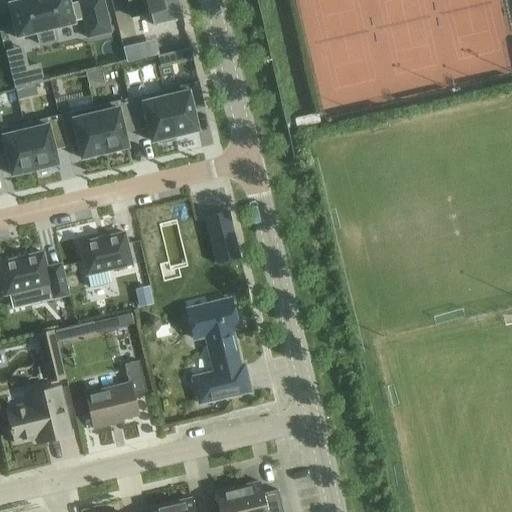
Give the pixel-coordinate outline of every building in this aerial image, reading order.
[(67,0),(25,0),(7,4),(16,38),(36,33),(38,45),(56,41),(53,29),(73,24),(73,22),(82,20),(87,39),(110,33),(102,0),(77,0),(78,3),(69,6),(67,0)] [(126,0),(131,18),(150,13),(153,27),(183,20),(177,0),(126,0)] [(155,36),(122,44),(126,60),(159,52),(155,36)] [(23,44),(5,48),(14,87),(41,80),(37,62),(27,65),(23,44)] [(189,48),(158,56),(161,67),(192,60),(189,48)] [(186,92),(164,98),(174,137),(197,131),(192,111),(204,108),(198,83),(185,86),(186,92)] [(141,97),(128,100),(134,125),(146,122),(150,142),(174,137),(164,98),(142,103),(141,97)] [(116,109),(94,115),(104,153),(127,148),(122,128),(134,125),(128,100),(115,103),(116,109)] [(71,114),(58,117),(64,142),(76,139),(80,159),(104,153),(94,115),(72,120),(71,114)] [(46,126),(24,131),(34,170),(57,165),(52,145),(64,142),(58,117),(45,120),(46,126)] [(1,131),(0,130),(0,157),(6,156),(10,176),(34,170),(24,131),(2,137),(1,131)] [(227,212),(204,218),(215,264),(239,258),(227,212)] [(124,233),(77,244),(85,277),(132,265),(124,233)] [(42,253),(0,262),(0,281),(4,296),(9,295),(13,309),(33,304),(29,290),(49,285),(52,299),(68,296),(60,265),(46,268),(42,253)] [(136,291),(139,307),(151,304),(147,288),(136,291)] [(193,378),(199,404),(249,392),(243,366),(240,367),(231,331),(237,329),(230,300),(206,306),(208,310),(188,315),(194,340),(205,337),(209,352),(214,355),(217,365),(213,370),(214,373),(193,378)] [(130,314),(92,323),(95,334),(133,325),(130,314)] [(70,328),(58,331),(61,342),(72,339),(70,328)] [(53,331),(35,335),(39,351),(43,350),(50,382),(64,378),(53,331)] [(85,394),(93,430),(111,425),(110,423),(137,416),(132,396),(146,392),(138,361),(124,365),(128,384),(85,394)] [(7,410),(12,431),(10,431),(10,435),(13,434),(15,444),(36,439),(37,443),(71,435),(59,388),(25,397),(27,405),(7,410)] [(236,488),(242,511),(282,511),(277,490),(262,494),(259,482),(236,488)] [(218,511),(242,511),(236,488),(214,493),(218,511)] [(194,511),(192,499),(170,504),(171,511),(194,511)]
